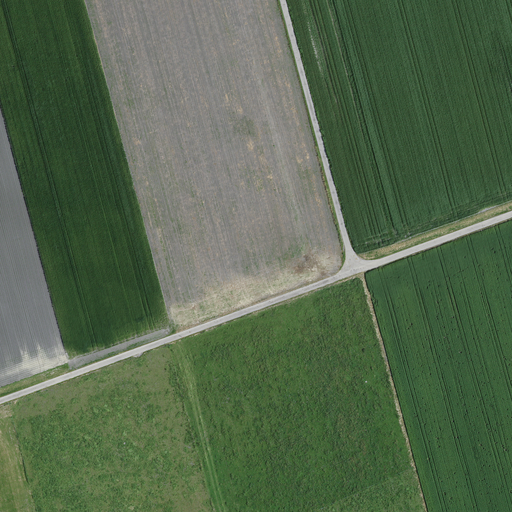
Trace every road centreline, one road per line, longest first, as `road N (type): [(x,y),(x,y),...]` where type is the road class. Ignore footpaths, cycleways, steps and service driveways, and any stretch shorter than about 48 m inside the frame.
road 1 (track): [(511,214),(0,401)]
road 2 (track): [(357,270),(286,0)]
